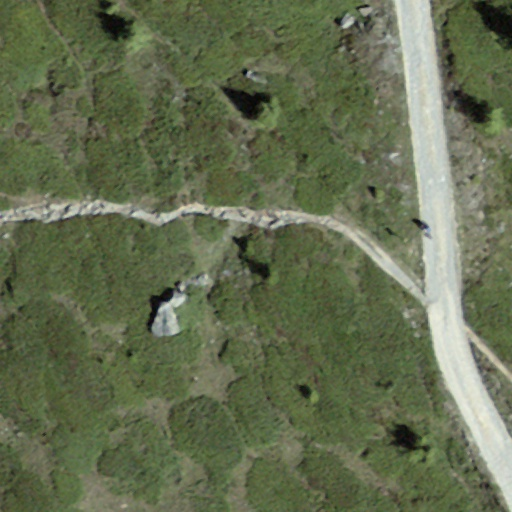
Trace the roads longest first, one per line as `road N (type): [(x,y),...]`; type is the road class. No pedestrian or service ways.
road 1 (track): [(411,0),(445,316)]
road 2 (track): [(445,316),(454,357),(511,474)]
